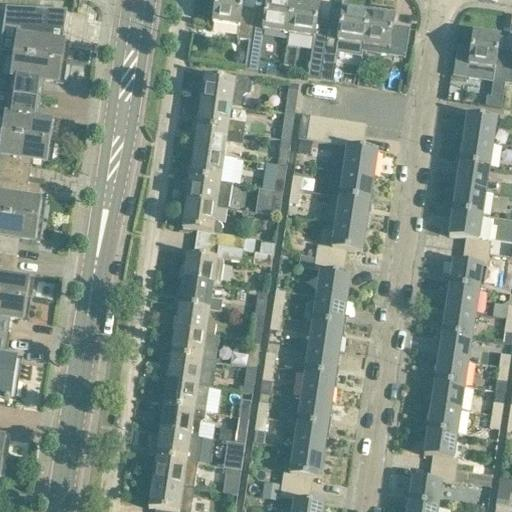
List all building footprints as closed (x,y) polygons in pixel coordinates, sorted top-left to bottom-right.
[(248,43),(253,11),(242,10),(243,0),(216,0),(212,26),(238,30),(236,41),(248,43)] [(288,37),(293,3),(272,0),(266,0),(265,13),(253,11),(248,43),(261,45),(262,33),(288,37)] [(324,55),(329,23),(317,21),(319,7),(293,3),(288,37),(313,40),(307,82),(319,84),(324,55)] [(3,29),(19,31),(15,57),(66,65),(69,45),(48,42),(50,30),(64,32),(66,13),(6,9),(3,29)] [(363,48),(369,14),(342,11),(340,24),(329,23),(324,55),(336,56),(338,44),(363,48)] [(394,18),(369,14),(363,48),(362,55),(405,61),(409,32),(393,29),(394,18)] [(504,85),(509,54),(498,52),(500,38),(473,34),(468,68),(494,72),(492,83),(504,85)] [(63,86),(66,65),(15,57),(9,98),(40,102),(39,102),(42,83),(63,86)] [(201,104),(231,109),(241,110),(242,100),(247,96),(250,96),(252,80),(235,78),(235,83),(205,79),(201,104)] [(294,118),(299,88),(289,87),(285,117),(294,118)] [(40,103),(40,102),(9,98),(3,137),(54,145),(57,124),(36,121),(39,103),(40,103)] [(486,98),(485,108),(501,111),(502,101),(486,98)] [(228,124),(231,109),(201,104),(199,119),(196,119),(195,129),(243,136),(245,126),(228,124)] [(291,143),(294,118),(285,117),(281,142),(291,143)] [(492,146),(496,121),(465,117),(465,118),(463,128),(464,128),(462,142),(492,146)] [(306,143),(310,119),(302,118),(298,142),(306,143)] [(320,145),(324,121),(310,119),(306,143),(320,145)] [(336,135),(338,123),(324,121),(320,145),(334,147),(336,135)] [(364,139),(366,127),(338,123),(336,135),(364,139)] [(242,148),(243,136),(195,129),(193,140),(196,141),(194,155),(223,159),(225,146),(242,148)] [(362,151),(364,139),(336,135),(334,147),(347,149),(343,174),(373,179),(377,154),(362,151)] [(51,166),(54,145),(3,137),(0,155),(0,177),(28,181),(27,181),(30,162),(51,166)] [(287,168),(291,143),(281,142),(277,167),(287,168)] [(489,170),(492,146),(462,142),(460,156),(459,156),(458,166),(489,170)] [(219,184),(223,159),(194,155),(191,170),(189,170),(188,179),(219,184)] [(485,195),(489,170),(458,166),(456,176),(457,176),(456,191),(485,195)] [(283,194),(287,168),(277,167),(273,192),(283,194)] [(371,194),(373,181),(373,179),(343,174),(339,200),(372,205),(373,194),(371,194)] [(28,182),(28,181),(0,177),(0,217),(42,223),(45,204),(24,200),(26,188),(27,188),(27,186),(26,186),(27,182),(28,182)] [(232,186),(219,184),(188,179),(186,191),(188,191),(186,205),(216,210),(229,211),(232,186)] [(300,194),(302,180),(293,179),(291,193),(300,194)] [(481,219),(485,195),(456,191),(454,204),(452,204),(450,215),(481,219)] [(279,221),(283,194),(273,192),(269,220),(279,221)] [(298,208),(300,194),(291,193),(288,207),(298,208)] [(366,230),(368,215),(370,216),(372,205),(339,200),(335,226),(366,230)] [(218,225),(214,225),(216,210),(186,205),(182,232),(197,234),(196,246),(243,253),(245,241),(222,238),(222,230),(220,226),(218,225)] [(478,244),(481,219),(450,215),(449,224),(451,224),(449,239),(466,242),(464,254),(488,257),(489,246),(478,244)] [(39,245),(42,223),(0,217),(0,257),(15,260),(18,241),(39,245)] [(362,256),(364,238),(366,230),(335,226),(332,250),(317,248),(315,261),(345,265),(347,254),(362,256)] [(241,266),(243,253),(196,246),(194,258),(187,257),(183,282),(213,286),(220,288),(225,263),(241,266)] [(478,292),(481,269),(486,270),(488,257),(464,254),(462,265),(453,264),(451,279),(449,278),(447,288),(478,292)] [(16,261),(16,260),(15,260),(0,257),(0,297),(31,302),(34,283),(12,279),(15,261),(16,261)] [(272,272),(273,260),(255,257),(253,268),(262,269),(262,270),(272,272)] [(343,277),(345,265),(315,261),(313,272),(319,273),(316,299),(346,304),(350,278),(343,277)] [(210,303),(213,286),(183,282),(181,298),(178,298),(177,307),(209,312),(220,313),(221,304),(210,303)] [(474,317),(477,296),(478,292),(447,288),(445,298),(448,299),(446,312),(474,317)] [(282,316),(285,296),(275,295),(272,314),(282,316)] [(264,320),(268,298),(258,296),(255,318),(264,320)] [(27,324),(31,302),(0,297),(0,339),(4,340),(5,339),(3,339),(6,321),(27,324)] [(344,319),(346,304),(316,299),(312,325),(345,330),(346,319),(344,319)] [(211,321),(208,320),(209,312),(177,307),(175,319),(177,319),(174,333),(214,338),(216,327),(211,321)] [(470,341),(473,324),(474,317),(446,312),(444,327),(441,327),(440,336),(470,341)] [(279,335),(282,316),(272,314),(269,334),(279,335)] [(262,337),(264,320),(255,318),(252,335),(262,337)] [(343,341),(345,330),(312,325),(308,350),(339,355),(341,340),(343,341)] [(220,339),(214,338),(174,333),(173,348),(171,348),(169,358),(216,365),(220,339)] [(467,365),(470,341),(440,336),(438,347),(441,347),(438,361),(467,365)] [(4,340),(0,339),(0,379),(18,382),(22,362),(0,359),(3,340),(4,340)] [(257,371),(260,348),(251,347),(247,370),(257,371)] [(337,370),(339,355),(308,350),(304,376),(337,381),(339,370),(337,370)] [(273,373),(276,359),(266,357),(264,371),(273,373)] [(509,372),(511,358),(502,357),(500,370),(509,372)] [(213,391),(216,365),(169,358),(168,369),(170,369),(168,384),(208,390),(208,391),(213,391)] [(463,390),(467,365),(438,361),(436,375),(434,375),(432,385),(463,390)] [(253,397),(257,371),(247,370),(244,395),(253,397)] [(505,396),(509,372),(500,370),(496,394),(505,396)] [(271,387),(273,373),(264,371),(260,396),(270,398),(271,387)] [(336,391),(337,381),(304,376),(300,401),(331,406),(333,391),(336,391)] [(15,403),(18,382),(0,379),(0,400),(4,401),(4,403),(9,404),(9,402),(15,403)] [(205,415),(208,391),(208,390),(168,384),(165,398),(163,398),(162,409),(205,415)] [(459,414),(463,390),(432,385),(431,395),(433,395),(431,410),(459,414)] [(502,420),(505,396),(496,394),(492,419),(502,420)] [(249,422),(253,397),(244,395),(240,420),(249,422)] [(329,420),(331,406),(300,401),(296,427),(330,432),(331,421),(329,420)] [(266,424),(268,409),(258,408),(256,422),(266,424)] [(205,422),(205,415),(162,409),(160,419),(162,420),(160,434),(190,439),(199,440),(200,425),(205,422)] [(456,438),(459,414),(431,410),(429,423),(427,423),(425,433),(456,438)] [(500,433),(502,420),(492,419),(490,431),(500,433)] [(245,451),(249,422),(240,420),(235,450),(245,451)] [(264,438),(266,424),(256,422),(254,436),(264,438)] [(326,441),(328,442),(330,432),(296,427),(293,452),(324,457),(326,441)] [(452,463),(456,438),(425,433),(424,443),(426,444),(424,458),(433,460),(431,472),(455,475),(456,464),(452,463)] [(187,464),(190,439),(160,434),(158,449),(156,449),(154,460),(187,464)] [(0,460),(7,461),(10,441),(0,439),(0,460)] [(320,482),(323,462),(324,457),(293,452),(289,477),(282,476),(280,488),(311,493),(313,481),(320,482)] [(198,467),(187,464),(154,460),(152,470),(155,471),(152,485),(194,491),(198,467)] [(242,472),(243,462),(234,461),(232,471),(242,472)] [(239,490),(242,472),(232,471),(230,489),(239,490)] [(437,509),(441,486),(453,488),(455,475),(431,472),(429,483),(412,481),(410,495),(408,495),(406,505),(437,509)] [(190,511),(194,491),(152,485),(149,511),(153,511),(190,511)] [(309,505),(311,493),(280,488),(278,500),(293,502),(290,511),(323,511),(324,507),(309,505)]
